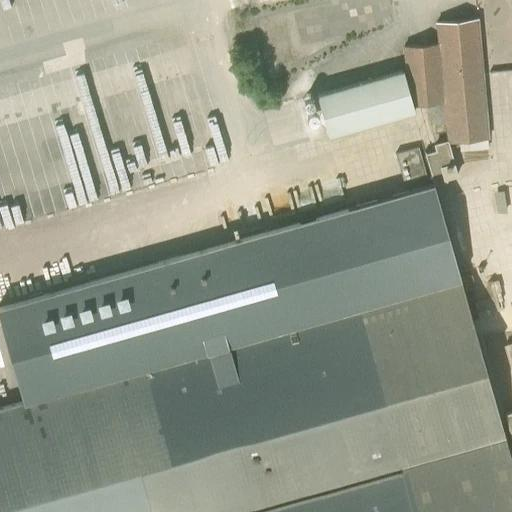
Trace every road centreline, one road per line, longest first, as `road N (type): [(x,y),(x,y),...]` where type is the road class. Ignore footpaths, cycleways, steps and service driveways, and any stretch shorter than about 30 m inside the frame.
road 1 (unclassified): [(222,0),(147,8),(0,49)]
road 2 (unknown): [(511,222),(482,80)]
